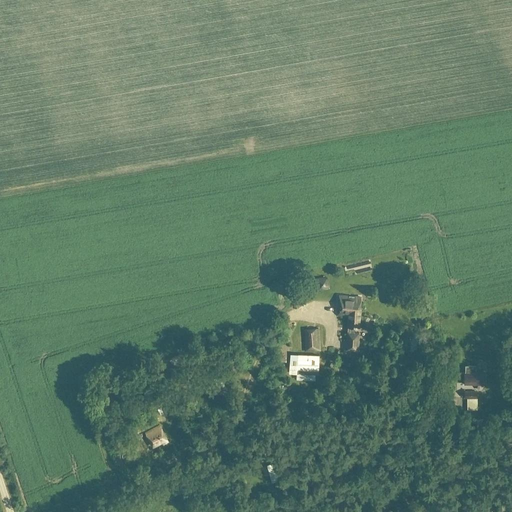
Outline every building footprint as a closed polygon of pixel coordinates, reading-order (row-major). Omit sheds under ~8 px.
[(329,288),(327,277),(316,279),(317,290),(329,288)] [(349,312),(359,313),(361,297),(339,295),(337,315),(348,316),(349,312)] [(348,316),(347,327),(348,327),(348,333),(346,332),(345,349),(356,350),(357,333),(353,333),(353,328),(358,328),(359,313),(349,312),(348,316)] [(320,350),(318,329),(303,330),(305,351),(320,350)] [(277,335),(278,344),(275,344),(275,357),(280,357),(280,363),(286,362),(286,357),(286,350),(289,350),(289,344),(288,335),(277,335)] [(319,355),(297,354),(295,354),(295,374),(318,375),(319,355)] [(475,366),(465,366),(465,373),(464,373),(464,384),(485,384),(484,373),(475,373),(475,366)] [(108,401),(122,400),(120,386),(107,387),(108,401)] [(485,420),(476,420),(476,428),(485,428),(485,420)] [(160,428),(146,434),(152,447),(161,442),(163,446),(167,444),(160,428)]
